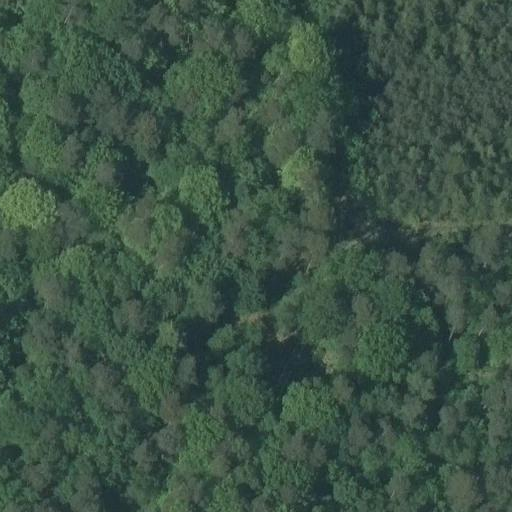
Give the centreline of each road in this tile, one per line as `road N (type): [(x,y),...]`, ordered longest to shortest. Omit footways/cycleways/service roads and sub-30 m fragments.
road 1 (track): [(511,236),(340,239),(295,370),(218,511)]
road 2 (track): [(282,0),(335,179),(340,239)]
road 3 (track): [(295,370),(395,404),(417,430),(443,511)]
